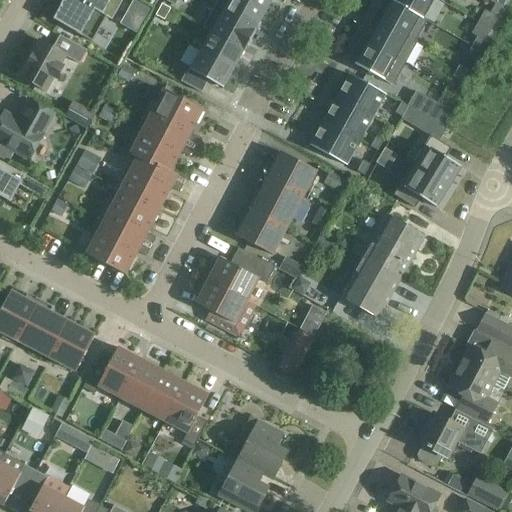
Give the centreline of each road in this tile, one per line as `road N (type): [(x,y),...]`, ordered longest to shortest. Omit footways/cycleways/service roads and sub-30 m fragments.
road 1 (residential): [(147,322),(320,0)]
road 2 (residential): [(370,439),(496,186)]
road 3 (residential): [(370,439),(147,322)]
road 4 (residential): [(147,322),(0,243)]
